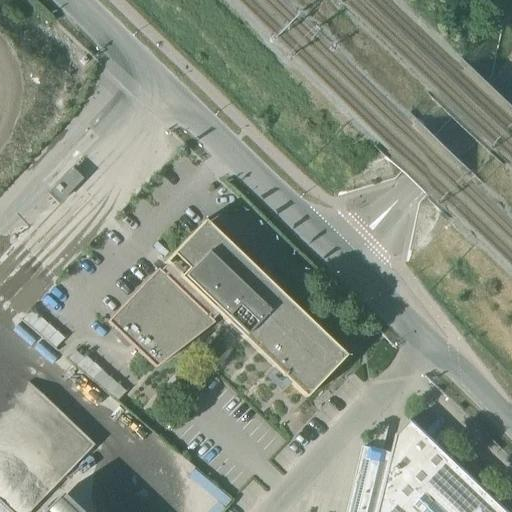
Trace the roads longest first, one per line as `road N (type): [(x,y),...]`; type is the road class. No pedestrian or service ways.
road 1 (unclassified): [(71,0),(337,257)]
road 2 (unclassified): [(337,257),(511,80)]
road 3 (unclassified): [(337,257),(453,369)]
